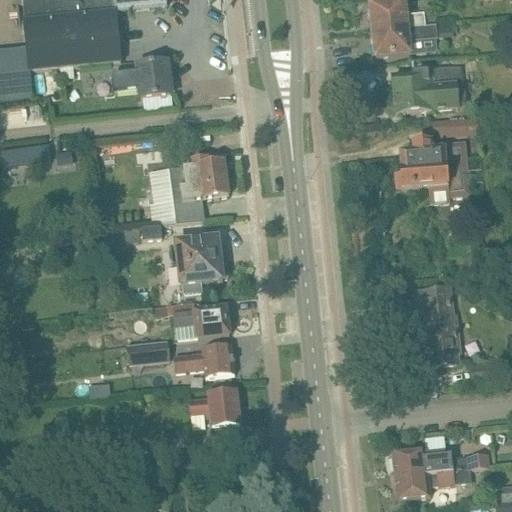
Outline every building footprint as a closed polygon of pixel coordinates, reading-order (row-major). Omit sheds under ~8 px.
[(116,15),(167,10),(165,0),(22,0),(27,54),(0,56),(0,105),(34,102),(32,75),(47,74),(121,66),(116,15)] [(372,22),(373,34),(425,28),(424,17),(406,19),(404,4),(370,8),(371,11),(369,14),(370,20),(372,22)] [(449,25),(437,27),(439,41),(450,39),(449,25)] [(437,27),(425,28),(373,34),(375,46),(373,49),(374,55),(376,58),(376,61),(410,57),(409,44),(439,41),(437,27)] [(168,66),(138,69),(137,69),(138,76),(113,79),(115,95),(140,93),(141,102),(172,99),(171,95),(174,95),(173,81),(170,82),(168,66)] [(413,73),(413,78),(393,80),(394,98),(395,98),(397,117),(432,113),(432,112),(458,110),(456,88),(462,88),(461,71),(437,73),(437,71),(413,73)] [(479,135),(478,119),(428,125),(429,141),(479,135)] [(404,193),(428,191),(430,208),(451,206),(451,201),(471,199),(467,151),(432,155),(431,146),(414,148),(415,156),(401,158),(403,175),(402,175),(402,176),(395,177),(396,193),(404,192),(404,193)] [(50,165),(48,149),(1,155),(3,171),(50,165)] [(56,167),(72,165),(70,153),(54,155),(56,167)] [(193,170),(169,173),(171,186),(177,229),(206,224),(203,203),(230,199),(225,165),(209,168),(208,161),(192,163),(193,170)] [(101,234),(113,234),(112,213),(100,214),(101,234)] [(163,230),(140,232),(142,244),(164,242),(163,230)] [(114,234),(116,247),(140,246),(139,232),(114,234)] [(221,268),(218,242),(176,247),(182,289),(185,289),(186,298),(201,296),(200,287),(223,284),(223,282),(228,281),(227,267),(221,268)] [(449,289),(424,293),(424,295),(414,296),(416,313),(426,312),(432,371),(458,367),(457,356),(460,356),(455,318),(453,318),(449,289)] [(226,312),(203,315),(202,306),(169,310),(170,321),(174,320),(176,336),(197,333),(198,343),(230,339),(230,336),(232,332),(231,326),(228,324),(226,312)] [(23,329),(23,338),(36,337),(36,328),(23,329)] [(12,335),(0,335),(0,355),(13,355),(12,335)] [(127,351),(129,370),(170,364),(168,346),(127,351)] [(235,378),(231,350),(203,353),(204,357),(174,361),(176,377),(206,373),(207,382),(235,378)] [(471,369),(473,385),(496,382),(495,366),(471,369)] [(12,407),(24,407),(23,393),(11,394),(12,407)] [(241,429),(237,394),(209,398),(209,403),(189,405),(191,421),(211,419),(214,448),(230,446),(228,430),(241,429)] [(175,457),(177,471),(218,466),(216,452),(175,457)] [(393,459),(395,481),(490,470),(489,458),(452,462),(452,458),(426,460),(426,455),(393,459)] [(64,468),(57,459),(50,464),(57,474),(64,468)] [(490,471),(490,470),(395,481),(398,504),(431,500),(430,491),(455,488),(455,487),(472,485),(471,473),(490,471)] [(511,504),(511,489),(491,491),(493,507),(511,504)] [(155,496),(150,511),(171,511),(174,502),(155,496)]
